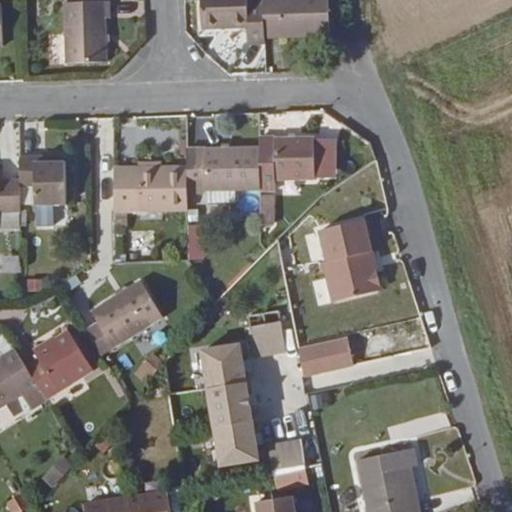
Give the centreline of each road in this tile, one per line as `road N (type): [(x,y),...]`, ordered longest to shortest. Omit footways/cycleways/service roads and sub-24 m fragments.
road 1 (residential): [(366,88),(503,511)]
road 2 (residential): [(366,88),(166,97)]
road 3 (residential): [(166,97),(0,104)]
